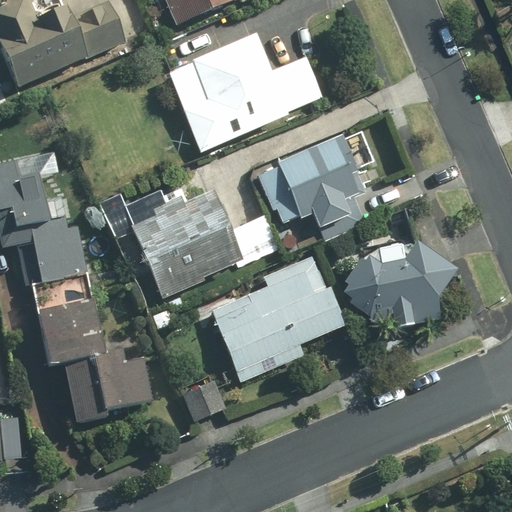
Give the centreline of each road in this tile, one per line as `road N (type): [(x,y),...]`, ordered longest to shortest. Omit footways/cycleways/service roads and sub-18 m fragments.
road 1 (residential): [(511,370),(187,511)]
road 2 (residential): [(511,235),(413,0)]
